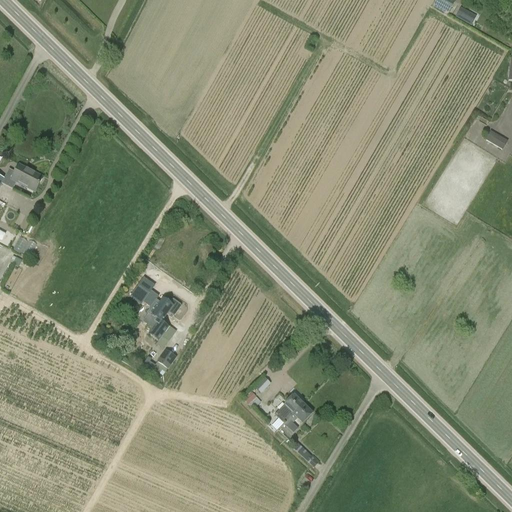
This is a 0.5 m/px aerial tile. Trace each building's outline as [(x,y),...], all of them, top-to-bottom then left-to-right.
[(451,0),(435,0),(432,6),(448,15),(455,2),(451,0)] [(456,18),(460,20),(465,12),(460,9),(456,18)] [(486,141),(491,144),(496,136),(490,132),(486,141)] [(14,182),(35,193),(42,179),(30,173),(29,174),(18,168),(15,174),(9,171),(4,180),(0,178),(0,187),(2,185),(10,189),(14,182)] [(173,300),(171,301),(169,304),(163,300),(160,304),(156,301),(147,313),(148,314),(144,320),(148,323),(146,325),(153,329),(149,335),(158,342),(161,338),(168,327),(162,323),(168,313),(174,317),(180,307),(180,305),(173,300)] [(163,350),(168,343),(161,338),(158,342),(156,345),(163,350)] [(166,352),(162,356),(157,363),(167,370),(172,363),(175,358),(166,352)] [(264,378),(254,388),(261,395),(270,385),(264,378)] [(243,399),(248,404),(253,410),(259,405),(254,399),(255,397),(251,392),(243,399)] [(274,416),(283,425),(303,405),(293,396),(274,416)] [(303,405),(283,425),(293,434),(298,429),(292,424),(297,419),(302,424),(312,414),(303,405)] [(306,461),(314,468),(318,463),(311,456),(310,456),(297,444),(293,449),(306,461)]
